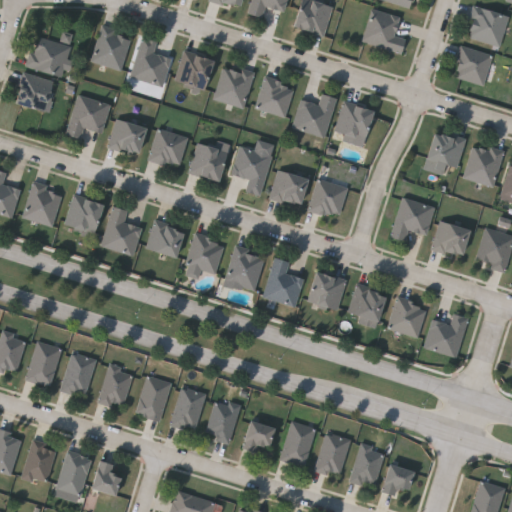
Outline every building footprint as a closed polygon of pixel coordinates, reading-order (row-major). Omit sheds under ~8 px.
[(210,1),(210,0),(242,0),(240,8),(210,1)] [(288,0),(285,12),(267,6),(263,18),(249,14),(252,0),(288,0)] [(312,0),(333,7),(324,37),(294,27),(302,0),(312,0)] [(416,0),(414,10),(380,0),(416,0)] [(510,17),(500,48),(466,37),(476,6),(510,17)] [(407,39),(403,53),(363,43),(372,9),(401,17),(396,36),(407,39)] [(124,70),(93,64),(100,27),(131,33),(124,70)] [(74,48),(65,78),(27,67),(36,37),(74,48)] [(158,42),(155,53),(172,58),(164,87),(131,78),(143,37),(158,42)] [(485,86),(454,78),(462,46),(493,55),(485,86)] [(214,61),(205,91),(176,82),(185,52),(214,61)] [(246,109),(215,101),(224,66),(255,74),(246,109)] [(47,111),(16,106),(22,75),(53,80),(47,111)] [(287,118),(257,110),(265,78),(295,86),(287,118)] [(326,138),(293,128),(302,100),(319,105),(322,94),(338,99),(326,138)] [(103,134),(84,129),(81,139),(67,135),(77,96),(111,105),(103,134)] [(363,145),(342,138),(344,132),(336,129),(345,102),(374,111),(363,145)] [(109,146),(117,119),(147,129),(138,156),(109,146)] [(157,130),(188,138),(181,169),(149,161),(157,130)] [(424,169),(435,132),(466,141),(458,170),(445,166),(443,174),(424,169)] [(229,148),(220,182),(190,174),(199,140),(229,148)] [(231,176),(238,146),(255,150),(257,141),(274,145),(263,197),(246,193),(249,180),(231,176)] [(495,188),(464,180),(473,144),(504,152),(495,188)] [(510,166),(511,166),(511,197),(502,195),(510,166)] [(0,214),(14,219),(22,190),(4,185),(8,173),(0,170),(0,214)] [(270,198),(279,170),(308,179),(300,207),(270,198)] [(309,210),(319,179),(349,189),(339,219),(309,210)] [(53,227),(23,218),(34,183),(64,192),(53,227)] [(65,227),(73,196),(103,204),(95,235),(65,227)] [(427,236),(409,231),(406,241),(391,237),(403,198),(435,207),(427,236)] [(134,257),(102,248),(113,207),(128,211),(125,223),(142,227),(134,257)] [(184,230),(176,258),(147,249),(155,221),(184,230)] [(432,249),(441,221),(470,231),(461,258),(432,249)] [(511,235),(511,252),(506,272),(476,262),(486,228),(511,235)] [(216,274),(187,266),(196,234),(225,242),(216,274)] [(226,283),(236,247),(266,255),(256,291),(226,283)] [(296,308),(264,299),(275,258),(291,263),(288,274),(304,279),(296,308)] [(307,302),(316,272),(346,281),(338,311),(307,302)] [(378,322),(349,313),(357,285),(387,294),(378,322)] [(419,338),(389,330),(398,299),(428,307),(419,338)] [(432,320),(451,324),(454,314),(468,317),(458,358),(425,349),(432,320)] [(25,337),(15,373),(0,369),(0,333),(1,330),(25,337)] [(61,348),(49,386),(25,379),(36,341),(61,348)] [(61,390),(69,352),(94,358),(86,395),(61,390)] [(122,408),(98,401),(108,365),(132,372),(122,408)] [(134,414),(147,375),(171,383),(159,422),(134,414)] [(205,394),(195,431),(170,425),(180,387),(205,394)] [(205,436),(215,399),(239,406),(229,442),(205,436)] [(255,453),(240,448),(249,420),(274,428),(268,447),(258,443),(255,453)] [(280,460),(290,422),(315,428),(305,467),(280,460)] [(10,475),(0,472),(0,430),(21,436),(10,475)] [(340,476),(315,469),(325,433),(349,439),(340,476)] [(45,484),(21,477),(32,440),(56,447),(45,484)] [(384,451),(373,487),(349,480),(360,444),(384,451)] [(91,458),(79,497),(55,489),(67,451),(91,458)] [(114,496),(89,488),(99,460),(113,465),(110,474),(120,478),(114,496)] [(397,487),(395,496),(379,491),(388,464),(413,472),(406,490),(397,487)] [(470,511),(480,481),(504,489),(496,511),(470,511)] [(214,503),(211,511),(168,511),(176,490),(214,503)]
